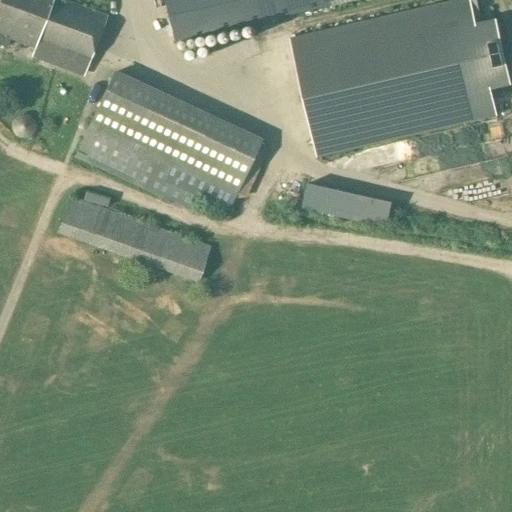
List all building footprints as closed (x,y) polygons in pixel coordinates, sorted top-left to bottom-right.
[(86,70),(107,18),(56,0),(0,0),(0,1),(0,45),(7,48),(9,42),(86,70)] [(166,0),(176,44),(365,0),(166,0)] [(470,0),(461,0),(293,39),(320,157),(497,117),(490,86),(510,81),(497,24),(477,29),(470,0)] [(262,140),(115,71),(73,156),(192,208),(197,198),(227,213),(262,140)] [(306,207),(393,225),(399,198),(311,180),(306,207)] [(59,237),(205,277),(215,243),(132,220),(137,202),(89,188),(86,199),(71,195),(59,237)]
